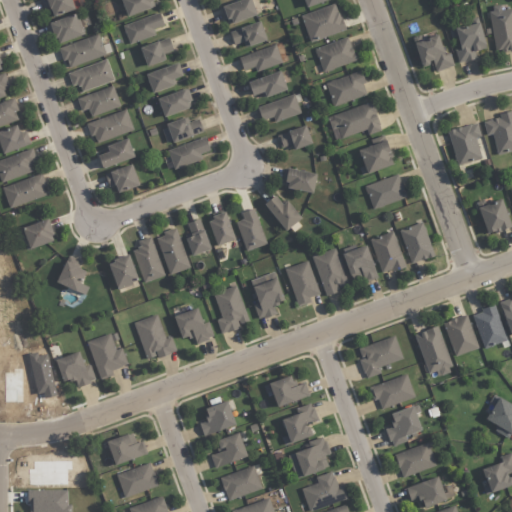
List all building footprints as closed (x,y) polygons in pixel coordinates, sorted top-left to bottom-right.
[(53,16),(74,11),(71,0),(40,0),(43,11),(51,9),(53,16)] [(120,0),(127,17),(154,7),(151,0),(120,0)] [(242,0),(222,5),(226,24),(256,17),(251,0),(242,0)] [(327,0),(302,0),(306,8),(327,0)] [(345,30),(335,4),(300,16),(310,43),(345,30)] [(495,53),(511,49),(511,9),(501,11),(500,7),(488,9),(495,53)] [(50,23),(56,44),(82,36),(75,14),(50,23)] [(123,25),(128,44),(155,36),(153,29),(164,26),(160,14),(123,25)] [(485,47),(478,20),(454,27),(460,49),(455,50),(458,64),(477,59),(474,50),(485,47)] [(245,47),(265,42),(261,23),(229,31),(233,45),(244,42),(245,47)] [(59,47),(66,68),(105,56),(99,35),(59,47)] [(444,55),(438,35),(421,40),(420,36),(412,38),(421,66),(433,63),(435,72),(453,67),(450,54),(444,55)] [(355,63),(349,39),(315,47),(321,71),(355,63)] [(165,62),(163,53),(172,51),(169,40),(141,46),(145,66),(165,62)] [(238,57),(243,71),(254,67),(256,72),(282,63),(276,45),(238,57)] [(78,85),(81,92),(113,81),(107,60),(67,73),(72,87),(78,85)] [(152,93),(173,86),(171,80),(182,77),(178,63),(145,74),(152,93)] [(333,107),(368,94),(359,71),(324,84),(333,107)] [(264,92),(266,97),(286,90),(280,72),(247,82),(252,96),(264,92)] [(0,98),(5,97),(3,88),(9,86),(5,74),(0,75),(0,98)] [(88,109),(90,117),(120,107),(113,86),(77,99),(81,112),(88,109)] [(157,98),(164,117),(190,108),(184,89),(157,98)] [(257,108),(261,121),(272,118),(274,123),(300,113),(293,95),(257,108)] [(0,126),(17,120),(14,112),(18,111),(14,98),(0,103),(0,126)] [(366,130),(368,135),(381,131),(371,102),(328,117),(336,140),(366,130)] [(87,123),(94,144),(133,131),(126,110),(87,123)] [(492,134),(497,155),(511,151),(511,113),(482,121),(486,136),(492,134)] [(203,132),(198,119),(185,124),(183,119),(160,127),(166,145),(203,132)] [(481,137),(476,123),(447,132),(457,166),(481,159),(475,139),(481,137)] [(31,145),(26,131),(20,133),(17,126),(0,131),(0,147),(2,154),(31,145)] [(291,145),(293,149),(311,145),(306,126),(277,134),(280,148),(291,145)] [(371,146),(358,150),(366,174),(393,165),(384,136),(369,140),(371,146)] [(202,160),(200,154),(209,151),(205,138),(167,150),(174,170),(202,160)] [(104,146),(106,153),(98,155),(101,167),(133,160),(129,140),(104,146)] [(0,160),(0,181),(1,184),(33,172),(30,163),(37,161),(32,149),(0,160)] [(108,187),(115,185),(118,193),(139,186),(132,165),(104,174),(108,187)] [(283,189),(313,192),(315,173),(285,170),(283,189)] [(9,209),(48,195),(40,174),(1,188),(9,209)] [(371,209),(405,199),(398,176),(365,185),(371,209)] [(286,201),(282,204),(275,196),(264,205),(286,232),(301,219),(286,201)] [(511,227),(501,200),(478,208),(487,235),(511,227)] [(244,219),(235,223),(246,252),(267,244),(253,209),(241,213),(244,219)] [(217,246),(235,240),(224,211),(206,218),(217,246)] [(184,236),(192,257),(210,249),(199,219),(186,224),(190,234),(184,236)] [(26,249),(54,243),(49,221),(22,227),(26,249)] [(411,264),(434,256),(421,222),(398,231),(411,264)] [(189,268),(176,230),(155,237),(168,275),(189,268)] [(369,240),(382,275),(405,266),(392,232),(369,240)] [(143,283),(164,276),(150,237),(137,242),(139,248),(131,250),(143,283)] [(366,245),(356,249),(355,245),(341,249),(352,283),(362,279),(363,283),(377,279),(366,245)] [(311,257),(324,295),(348,287),(335,249),(311,257)] [(88,287),(81,285),(86,271),(78,269),(81,261),(66,256),(57,285),(86,294),(88,287)] [(115,287),(136,283),(131,257),(109,262),(115,287)] [(284,269),(297,307),(311,303),(309,298),(319,295),(307,261),(284,269)] [(250,280),(257,303),(253,305),(258,320),(276,314),(273,305),(283,302),(274,273),(250,280)] [(249,324),(236,286),(213,294),(221,318),(216,320),(221,334),(249,324)] [(511,298),(499,302),(509,336),(511,335),(511,298)] [(505,342),(496,307),(472,313),(481,348),(505,342)] [(181,339),(192,335),(195,344),(213,338),(208,322),(202,324),(197,309),(173,316),(181,339)] [(133,323),(145,360),(156,357),(156,358),(176,352),(171,337),(165,339),(157,315),(133,323)] [(455,357),(478,348),(466,315),(442,323),(455,357)] [(437,327),(414,335),(429,378),(452,370),(437,327)] [(98,380),(113,376),(112,370),(126,366),(122,348),(114,350),(110,335),(88,341),(98,380)] [(402,359),(394,336),(358,349),(361,358),(358,359),(365,379),(380,374),(378,368),(402,359)] [(55,360),(63,382),(74,378),(77,388),(95,381),(90,365),(84,367),(78,352),(55,360)] [(414,398),(406,374),(368,388),(373,401),(377,399),(381,410),(414,398)] [(263,385),(266,393),(271,391),(277,407),(309,396),(305,383),(294,386),(290,376),(263,385)] [(511,406),(492,396),(489,402),(493,405),(485,420),(497,426),(494,431),(511,441),(511,439),(511,406)] [(208,421),(199,424),(203,436),(235,426),(227,401),(204,409),(208,421)] [(311,436),(308,424),(317,421),(311,403),(295,408),(297,414),(281,419),(289,443),(311,436)] [(420,431),(415,413),(420,412),(417,405),(389,414),(393,426),(385,429),(391,447),(407,442),(405,436),(420,431)] [(147,454),(142,441),(135,443),(132,433),(106,442),(115,466),(147,454)] [(247,457),(238,433),(216,441),(220,452),(210,456),(214,468),(247,457)] [(291,450),(300,477),(328,468),(324,456),(329,455),(323,439),(291,450)] [(393,455),(402,478),(436,466),(427,443),(393,455)] [(485,495),(511,485),(511,482),(509,474),(511,472),(511,453),(498,457),(500,463),(481,470),(487,486),(482,488),(485,495)] [(33,461),(71,461),(71,470),(67,470),(67,485),(28,485),(28,474),(27,474),(27,469),(33,469),(33,461)] [(158,486),(149,463),(116,475),(124,498),(158,486)] [(220,477),(227,500),(261,490),(254,467),(220,477)] [(308,511),(346,499),(341,485),(337,487),(332,472),(315,478),(317,483),(300,489),(308,511)] [(419,498),(422,508),(454,498),(451,485),(441,488),(438,477),(406,487),(410,501),(419,498)] [(28,491),(67,490),(67,505),(71,505),(71,511),(30,511),(30,504),(28,504),(28,491)] [(129,511),(128,508),(161,496),(162,499),(163,499),(165,505),(165,504),(167,508),(166,509),(167,511),(129,511)] [(231,511),(273,511),(269,499),(231,511)]
